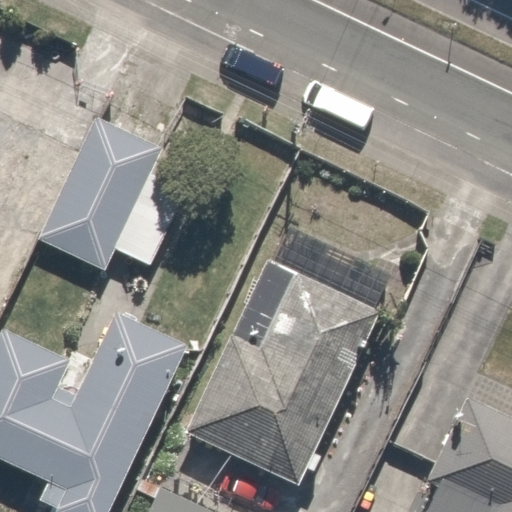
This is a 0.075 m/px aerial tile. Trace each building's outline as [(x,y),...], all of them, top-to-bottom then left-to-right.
[(165,150),(97,116),(33,247),(97,279),(107,258),(150,279),(182,215),(143,196),(165,150)] [(0,250),(36,168),(0,153),(0,250)] [(299,492),(378,316),(273,269),(194,445),(299,492)] [(35,511),(119,511),(194,350),(132,322),(105,380),(6,335),(0,347),(0,459),(44,480),(31,510),(35,511)] [(511,511),(511,385),(489,375),(425,511),(511,511)] [(211,511),(165,491),(155,511),(211,511)]
